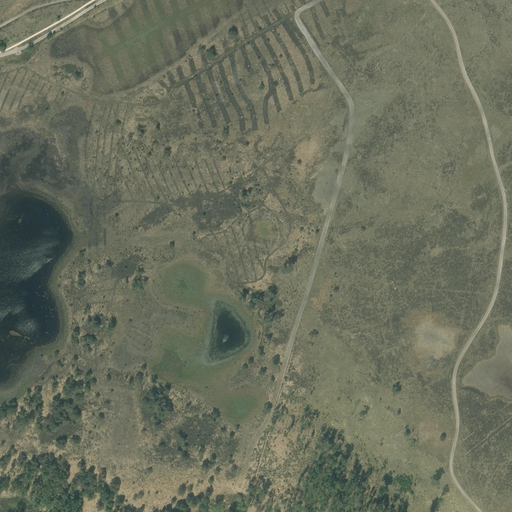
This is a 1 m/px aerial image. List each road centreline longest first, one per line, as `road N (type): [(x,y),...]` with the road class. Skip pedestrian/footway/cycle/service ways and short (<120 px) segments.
road 1 (track): [(431,0),(450,27),(485,124),(506,209),(495,293),(454,377),(458,427),(450,470),(480,511)]
road 2 (track): [(319,0),(294,13),(345,93),(351,128),(272,396)]
